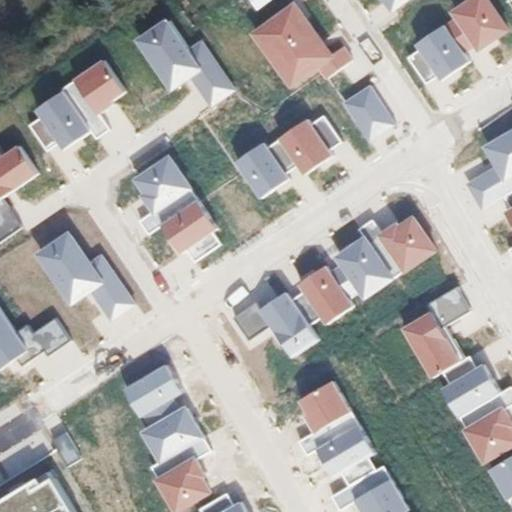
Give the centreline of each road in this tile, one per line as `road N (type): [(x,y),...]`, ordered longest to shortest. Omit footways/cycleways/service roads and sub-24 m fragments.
road 1 (residential): [(182,310),(418,153)]
road 2 (residential): [(301,511),(182,310)]
road 3 (residential): [(0,440),(171,318)]
road 4 (residential): [(511,314),(418,153)]
road 5 (residential): [(435,142),(337,0)]
road 6 (residential): [(171,318),(84,183)]
road 7 (residential): [(84,183),(189,110)]
